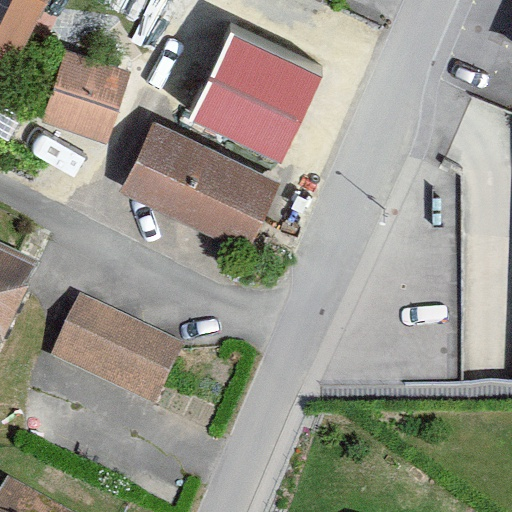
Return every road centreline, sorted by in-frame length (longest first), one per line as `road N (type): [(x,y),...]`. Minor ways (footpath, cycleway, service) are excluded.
road 1 (unclassified): [(447,0),(226,511)]
road 2 (unknown): [(29,406),(232,497)]
